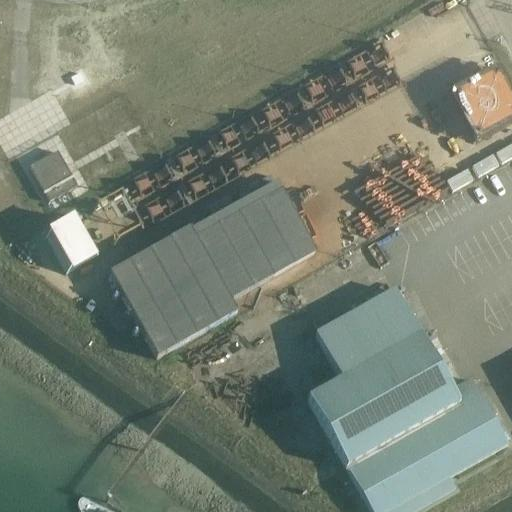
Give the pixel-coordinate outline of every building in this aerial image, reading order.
[(307,114),(320,103),(309,88),(295,99),(307,114)] [(492,171),(511,159),(511,158),(507,149),(486,160),(492,171)] [(48,204),(76,189),(57,155),(29,170),(48,204)] [(467,185),(488,173),(482,162),(461,174),(467,185)] [(443,198),(464,187),(458,176),(437,188),(443,198)] [(416,200),(433,192),(427,178),(409,185),(416,200)] [(116,184),(89,199),(113,242),(140,227),(116,184)] [(26,222),(27,202),(6,201),(5,221),(26,222)] [(320,262),(287,202),(201,250),(195,240),(125,279),(171,361),(246,320),(239,307),(320,262)] [(108,323),(127,315),(110,270),(90,277),(108,323)] [(450,394),(392,292),(313,337),(340,383),(306,402),(367,511),(415,511),(453,491),(447,480),(505,448),(469,383),(450,394)] [(233,387),(246,401),(287,364),(274,350),(233,387)] [(195,376),(210,368),(205,358),(189,366),(195,376)] [(261,410),(272,418),(285,399),(273,391),(261,410)]
